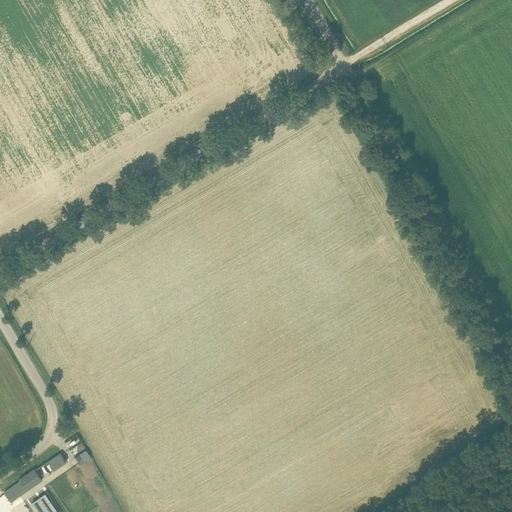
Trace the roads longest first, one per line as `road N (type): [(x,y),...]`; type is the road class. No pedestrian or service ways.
road 1 (unclassified): [(0,270),(345,68),(308,0)]
road 2 (track): [(345,68),(375,103),(511,335)]
road 3 (unclassified): [(0,477),(34,453),(52,426),(47,394),(0,308)]
